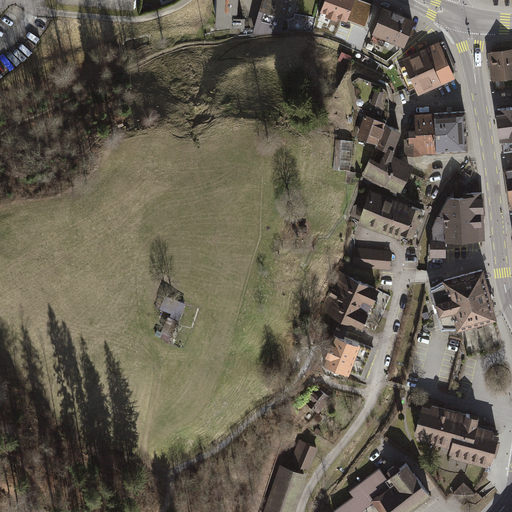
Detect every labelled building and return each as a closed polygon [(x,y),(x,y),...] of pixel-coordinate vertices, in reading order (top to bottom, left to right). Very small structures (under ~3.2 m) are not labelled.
[(215,0),(214,23),(245,25),(246,15),(236,15),(236,0),(215,0)] [(283,31),(290,0),(263,0),(254,34),(283,31)] [(375,4),(363,0),(326,0),(323,11),(327,13),(327,15),(337,19),(338,17),(366,28),(375,4)] [(385,8),(375,33),(387,37),(405,45),(415,20),(385,8)] [(384,45),(387,37),(375,33),(372,40),(384,45)] [(440,84),(455,77),(439,41),(424,47),(440,84)] [(418,93),(440,84),(424,47),(420,49),(402,57),(418,93)] [(491,59),(493,78),(511,76),(508,47),(490,50),(491,59)] [(352,55),(342,51),(338,60),(348,64),(352,55)] [(385,93),(375,89),(370,103),(380,106),(385,93)] [(504,150),(511,149),(511,103),(494,107),(497,133),(501,132),(504,150)] [(436,151),(467,149),(465,109),(433,111),(434,130),(436,151)] [(420,131),(434,130),(433,111),(414,112),(414,126),(408,127),(408,132),(420,131)] [(384,119),(364,113),(356,136),(376,143),(383,123),(384,119)] [(393,151),(401,128),(383,123),(376,143),(375,145),(393,151)] [(422,151),(436,151),(434,130),(420,131),(422,151)] [(422,152),(422,151),(420,131),(408,132),(404,132),(405,153),(422,152)] [(336,139),(333,169),(350,171),(353,141),(336,139)] [(368,159),(406,176),(412,162),(384,150),(380,160),(370,155),(368,159)] [(398,192),(406,176),(368,159),(361,175),(398,192)] [(397,197),(368,187),(356,219),(385,230),(397,197)] [(443,244),(482,241),(479,192),(448,194),(439,207),(439,216),(433,216),(433,226),(430,226),(431,238),(427,238),(428,256),(444,255),(443,244)] [(397,197),(385,230),(399,235),(400,233),(412,238),(414,232),(411,230),(415,221),(418,222),(423,207),(397,197)] [(391,250),(354,247),(353,266),(390,269),(391,250)] [(457,328),(494,317),(482,268),(443,279),(430,287),(440,326),(455,323),(457,328)] [(378,286),(340,269),(322,308),(361,325),(378,286)] [(164,342),(182,305),(172,300),(154,337),(164,342)] [(359,340),(333,330),(321,361),(347,371),(359,340)] [(317,412),(330,397),(316,386),(303,401),(317,412)] [(430,406),(421,403),(412,432),(416,433),(415,437),(449,446),(448,449),(451,450),(450,454),(486,464),(487,461),(490,461),(492,456),(495,457),(500,440),(496,439),(498,433),(493,431),(494,429),(476,423),(478,416),(430,402),(430,406)] [(308,469),(317,447),(299,439),(289,461),(308,469)] [(332,510),(332,511),(405,511),(429,495),(405,462),(384,477),(377,467),(347,489),(352,496),(332,510)] [(263,511),(292,511),(306,472),(280,463),(263,511)] [(464,504),(475,493),(473,491),(463,481),(452,493),(464,504)]
